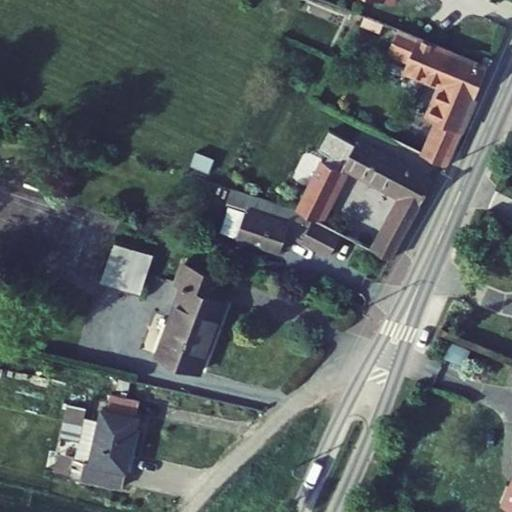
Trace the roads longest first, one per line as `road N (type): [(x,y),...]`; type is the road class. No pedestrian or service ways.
road 1 (tertiary): [(431,258),(363,373),(299,511)]
road 2 (tertiary): [(338,511),(385,406),(431,258)]
road 3 (tertiary): [(511,74),(431,258)]
